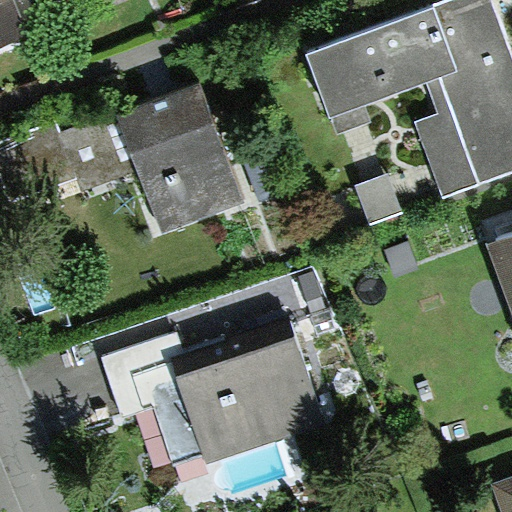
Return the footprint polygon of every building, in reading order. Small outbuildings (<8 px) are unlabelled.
[(0,0),(0,45),(21,36),(5,0),(0,0)] [(511,167),(511,69),(486,0),(442,0),(302,51),(325,112),(423,76),(436,111),(414,119),(441,193),(511,167)] [(236,215),(195,90),(111,117),(152,243),(236,215)] [(511,238),(490,247),(511,306),(511,238)] [(319,428),(288,334),(173,372),(203,465),(319,428)] [(511,511),(511,480),(497,486),(506,511),(511,511)]
